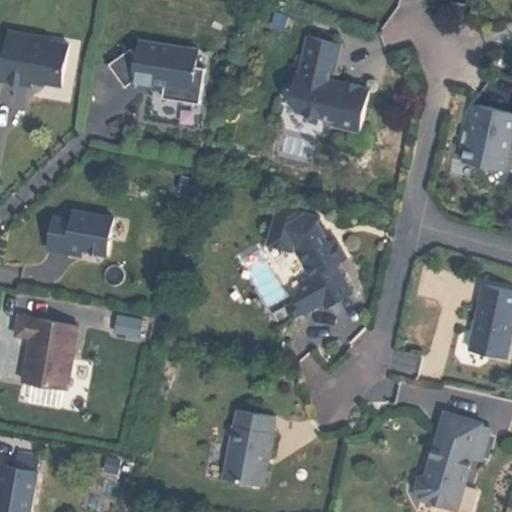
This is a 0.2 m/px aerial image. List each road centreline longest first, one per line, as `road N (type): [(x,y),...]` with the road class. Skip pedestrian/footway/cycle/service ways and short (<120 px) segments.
road 1 (residential): [(339,393),(377,356),(410,224)]
road 2 (residential): [(410,224),(449,54)]
